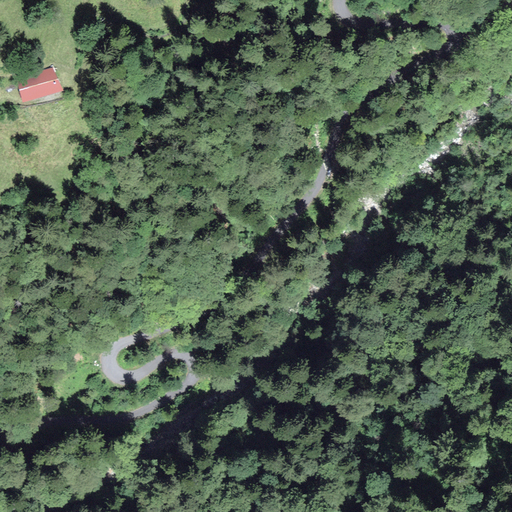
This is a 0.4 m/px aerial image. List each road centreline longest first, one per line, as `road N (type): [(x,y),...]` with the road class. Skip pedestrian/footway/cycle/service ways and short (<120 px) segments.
road 1 (unclassified): [(0,433),(135,414),(183,387),(193,377),(185,355),(122,376),(110,360),(128,343),(225,301),(312,195),(345,113),(453,46),(455,33),(444,23),(356,22),(339,0)]
road 2 (track): [(214,0),(176,34),(140,37),(107,26),(74,84),(57,95),(0,104)]
